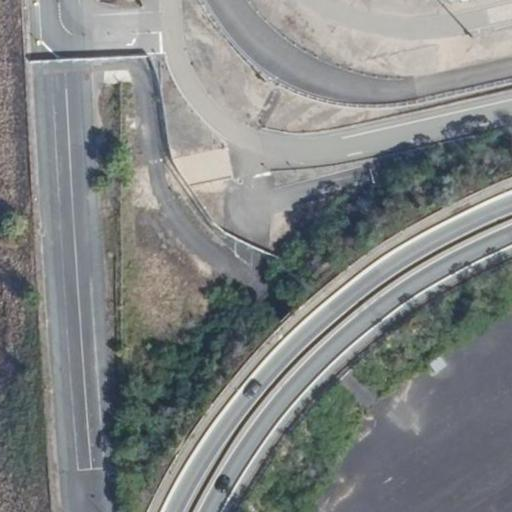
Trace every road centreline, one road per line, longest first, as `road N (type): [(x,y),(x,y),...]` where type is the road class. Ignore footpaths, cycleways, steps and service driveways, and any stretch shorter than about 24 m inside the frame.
road 1 (primary): [(511,200),(420,243),(298,336),(239,403),(169,511)]
road 2 (primary): [(213,511),(252,445),(342,344),(412,288),(511,238)]
